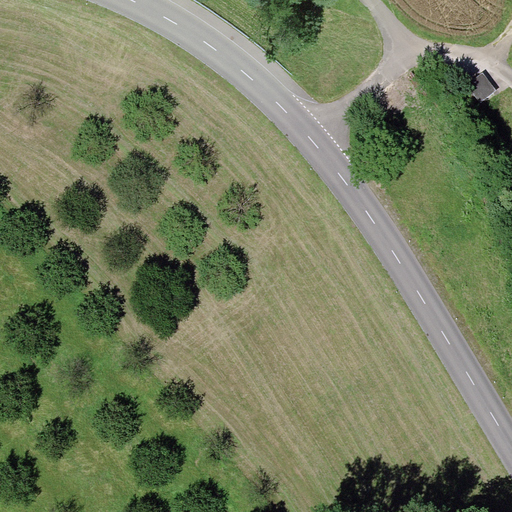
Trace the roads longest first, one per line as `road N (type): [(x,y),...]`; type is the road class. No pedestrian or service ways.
road 1 (tertiary): [(511,449),(392,249),(312,138),(210,45),(133,0)]
road 2 (track): [(312,138),(411,54),(369,0)]
